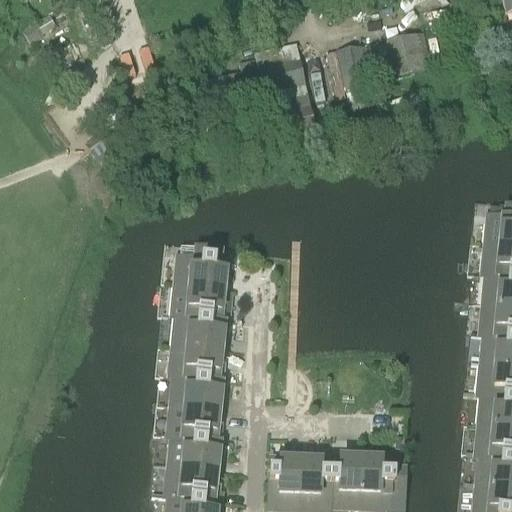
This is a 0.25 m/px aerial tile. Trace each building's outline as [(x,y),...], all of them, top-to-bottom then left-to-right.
[(511,0),(499,0),(504,21),(511,19),(511,0)] [(48,19),(35,27),(34,25),(21,33),(30,47),(42,40),(41,38),(55,30),(48,19)] [(431,72),(423,37),(386,45),(393,81),(431,72)] [(264,97),(258,72),(299,62),(295,48),(253,58),(254,63),(238,67),(240,77),(207,84),(204,74),(171,82),(183,138),(226,128),(227,131),(256,124),(261,145),(281,140),(278,127),(272,129),(271,123),(277,122),(276,116),(308,109),(305,87),(264,97)] [(373,48),(360,51),(368,91),(382,88),(373,48)] [(368,91),(360,51),(335,56),(345,102),(348,115),(372,110),(368,91)] [(345,102),(335,56),(325,58),(334,104),(345,102)] [(264,97),(305,87),(299,62),(258,72),(264,97)] [(272,129),(278,127),(281,140),(313,133),(308,109),(276,116),(277,122),(271,123),(272,129)] [(225,178),(245,174),(243,161),(223,165),(225,178)] [(511,209),(506,209),(506,211),(489,209),(485,249),(511,251),(511,209)] [(511,251),(485,249),(482,279),(511,281),(511,251)] [(195,261),(178,259),(175,290),(222,295),(224,276),(228,277),(229,265),(219,264),(220,253),(196,250),(195,261)] [(511,281),(482,279),(482,280),(486,281),(483,309),(511,312),(511,281)] [(222,295),(175,290),(172,320),(227,326),(227,324),(223,324),(224,315),(220,315),(222,295)] [(511,312),(483,309),(480,339),(511,342),(511,312)] [(227,326),(172,320),(172,322),(176,322),(173,350),(220,355),(222,336),(226,337),(227,326)] [(511,342),(480,339),(480,341),(484,341),(481,370),(511,372),(511,342)] [(220,355),(173,350),(170,380),(225,386),(225,385),(221,384),(222,375),(218,375),(220,355)] [(511,372),(481,370),(477,399),(511,403),(511,372)] [(225,386),(170,380),(169,382),(173,382),(170,411),(217,416),(219,396),(223,397),(225,386)] [(511,403),(477,399),(477,401),(481,401),(478,430),(511,433),(511,403)] [(217,416),(170,411),(167,441),(222,447),(222,445),(218,445),(219,435),(215,435),(217,416)] [(511,433),(478,430),(475,459),(511,463),(511,433)] [(222,447),(167,441),(167,442),(171,443),(168,471),(215,476),(217,457),(221,457),(222,447)] [(319,466),(300,466),(297,511),(327,511),(330,459),(328,459),(328,463),(319,462),(319,466)] [(341,459),(330,459),(327,511),(329,511),(329,510),(358,511),(360,464),(340,463),(341,459)] [(511,463),(475,459),(475,461),(479,461),(476,490),(511,493),(511,463)] [(280,461),(269,460),(267,511),(277,511),(297,511),(300,466),(280,465),(280,461)] [(389,511),(390,499),(391,473),(391,461),(379,461),(379,465),(360,464),(358,511),(382,511),(389,511)] [(215,476),(168,471),(165,501),(220,507),(220,505),(216,505),(217,496),(213,495),(215,476)] [(403,500),(404,473),(391,473),(390,499),(403,500)] [(511,511),(511,493),(476,490),(473,511),(511,511)] [(219,511),(220,507),(165,501),(165,503),(169,503),(167,511),(219,511)]
